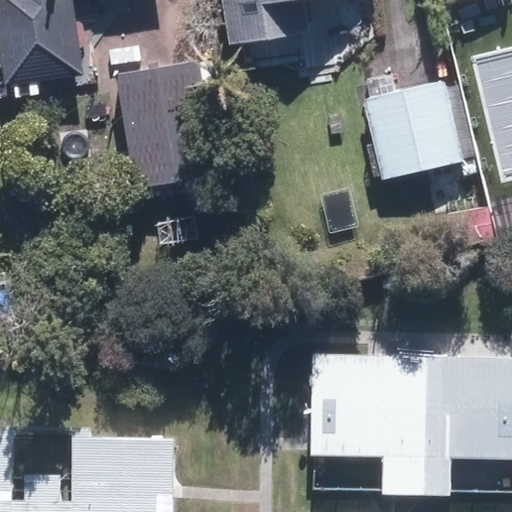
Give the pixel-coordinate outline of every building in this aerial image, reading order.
[(2,0),(14,75),(87,64),(77,0),(2,0)] [(228,0),(234,37),(311,24),(307,0),(228,0)] [(202,60),(125,72),(142,177),(219,165),(202,60)] [(445,83),(372,101),(389,171),(462,154),(445,83)] [(511,352),(320,349),(318,448),(395,450),(394,487),(453,488),(454,451),(511,451),(511,352)] [(2,441),(0,440),(0,511),(175,511),(177,443),(94,442),(94,432),(2,431),(2,441)]
